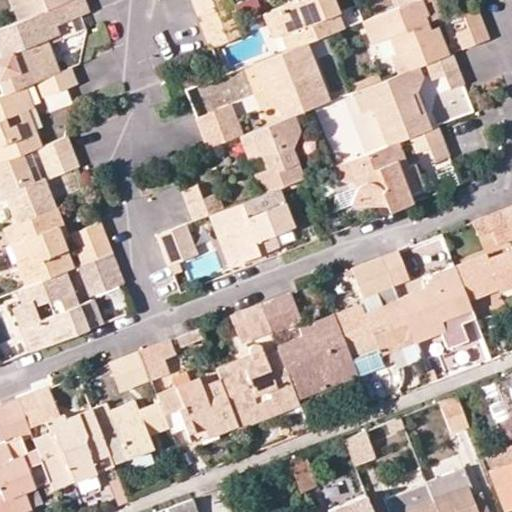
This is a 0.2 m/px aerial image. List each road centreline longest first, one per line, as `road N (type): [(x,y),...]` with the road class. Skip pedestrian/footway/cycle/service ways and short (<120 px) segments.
road 1 (residential): [(150,322),(496,192),(511,177)]
road 2 (residential): [(133,0),(134,241),(150,322)]
road 3 (residential): [(0,380),(150,322)]
